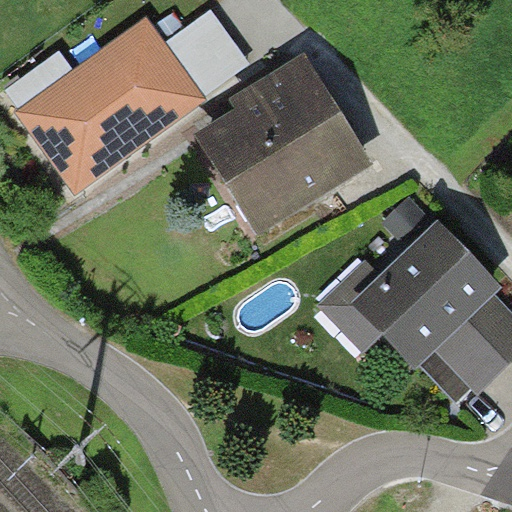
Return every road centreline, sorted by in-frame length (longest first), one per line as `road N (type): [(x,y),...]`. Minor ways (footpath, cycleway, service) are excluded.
road 1 (residential): [(202,511),(109,376),(0,309)]
road 2 (residential): [(505,472),(404,454),(359,463),(299,511)]
